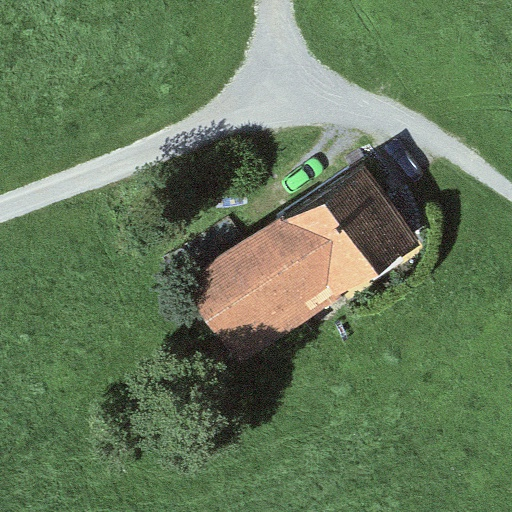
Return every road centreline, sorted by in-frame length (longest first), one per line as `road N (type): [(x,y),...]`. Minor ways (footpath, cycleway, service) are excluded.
road 1 (track): [(282,94),(0,209)]
road 2 (track): [(511,195),(445,144),(358,109),(282,94)]
